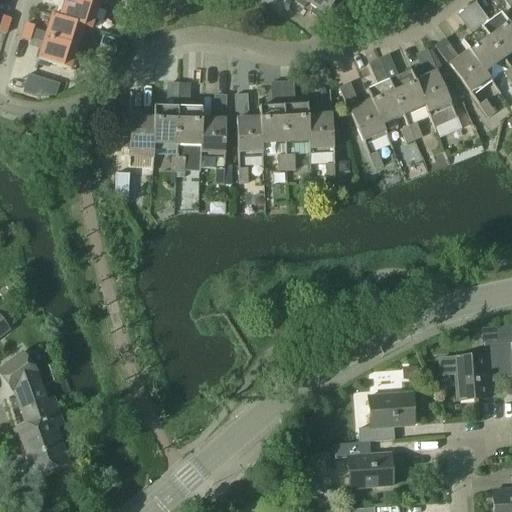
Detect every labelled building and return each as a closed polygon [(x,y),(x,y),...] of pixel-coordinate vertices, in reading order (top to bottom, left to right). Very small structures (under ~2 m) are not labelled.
[(91,30),(98,9),(70,0),(54,0),(64,3),(58,19),(51,17),(91,30)] [(70,0),(98,9),(100,0),(70,0)] [(303,9),(307,4),(306,3),(308,0),(296,0),(294,3),(303,9)] [(308,0),(306,3),(307,4),(315,10),(311,15),(320,21),(335,0),(308,0)] [(499,15),(511,32),(511,0),(501,0),(511,14),(511,19),(506,24),(499,15)] [(511,32),(499,15),(480,29),(503,60),(511,52),(511,32)] [(3,17),(2,20),(0,25),(0,33),(6,35),(11,20),(3,17)] [(44,39),(77,49),(83,28),(91,31),(91,30),(51,17),(45,34),(44,39)] [(29,42),(30,39),(33,30),(34,27),(26,25),(21,40),(29,42)] [(461,43),(490,83),(491,82),(484,74),(503,60),(480,29),(461,43)] [(70,71),(77,49),(44,39),(45,34),(33,30),(30,39),(43,43),(37,60),(70,71)] [(471,97),(490,83),(461,43),(460,44),(467,53),(448,67),(471,97)] [(511,87),(511,86),(511,72),(510,70),(503,75),(511,87)] [(424,107),(414,83),(414,82),(410,72),(387,82),(403,117),(407,127),(428,118),(424,107)] [(456,120),(436,73),(414,82),(414,83),(424,107),(428,118),(433,129),(456,120)] [(28,76),(22,94),(36,98),(37,98),(55,97),(58,86),(28,76)] [(381,126),(403,117),(387,82),(366,91),(385,136),(386,136),(381,126)] [(176,147),(177,109),(178,85),(166,84),(165,108),(154,108),(152,157),(152,158),(167,158),(176,159),(176,147)] [(363,146),(385,136),(366,91),(365,92),(370,102),(348,111),(363,146)] [(487,119),(494,113),(485,101),(478,107),(487,119)] [(308,144),(307,117),(307,106),(283,107),(285,145),(285,156),(308,155),(307,144),(308,144)] [(259,108),(261,157),(262,157),(261,146),(285,145),(283,107),(259,108)] [(152,157),(154,108),(153,108),(153,119),(129,118),(128,156),(152,157)] [(237,158),(261,157),(259,108),(258,108),(259,119),(235,120),(237,158)] [(200,147),(201,120),(202,109),(177,109),(176,147),(176,159),(184,159),(199,159),(199,147),(200,147)] [(331,116),(307,117),(308,144),(307,144),(308,155),(309,155),(309,167),(324,166),(333,166),(331,116)] [(223,167),(225,121),(201,120),(200,147),(199,147),(199,159),(199,169),(199,170),(214,171),(223,171),(223,167)] [(407,128),(413,141),(421,138),(415,124),(407,128)] [(405,145),(413,141),(407,128),(399,131),(405,145)] [(374,171),(382,167),(376,154),(368,157),(374,171)] [(285,157),(286,172),(294,171),(294,156),(285,157)] [(277,172),(286,172),(285,157),(276,157),(277,172)] [(184,159),(176,159),(175,173),(184,174),(184,159)] [(349,163),(339,163),(339,169),(342,173),(349,173),(349,163)] [(325,181),(334,180),(333,166),(324,166),(325,181)] [(223,171),(223,186),(223,187),(231,187),(231,167),(223,167),(223,171)] [(136,183),(137,168),(128,168),(127,183),(136,183)] [(238,185),(247,185),(247,170),(238,170),(238,185)] [(223,186),(223,171),(214,171),(214,186),(223,186)] [(175,173),(175,185),(181,185),(186,180),(186,174),(184,174),(175,173)] [(5,290),(0,293),(0,296),(3,302),(10,298),(5,290)] [(0,338),(10,331),(0,318),(0,338)] [(511,328),(496,329),(497,342),(499,378),(511,377),(511,353),(511,354),(510,343),(511,342),(511,328)] [(453,358),(438,359),(439,375),(454,374),(455,388),(456,401),(488,398),(487,379),(499,378),(497,342),(496,342),(495,329),(480,330),(481,345),(484,345),(484,356),(453,358)] [(13,390),(26,427),(14,431),(21,448),(24,447),(34,475),(65,464),(52,428),(61,425),(52,401),(45,403),(34,374),(35,373),(21,355),(0,370),(0,376),(12,392),(13,390)] [(417,368),(405,369),(405,381),(417,380),(417,368)] [(358,428),(359,444),(368,443),(393,441),(392,428),(412,426),(410,394),(368,397),(370,427),(358,428)] [(368,443),(359,444),(334,446),(335,459),(347,458),(349,490),(392,487),(389,455),(369,457),(368,443)] [(511,511),(511,476),(510,477),(511,491),(491,492),(492,511),(511,511)] [(317,499),(299,500),(300,511),(317,510),(317,499)]
